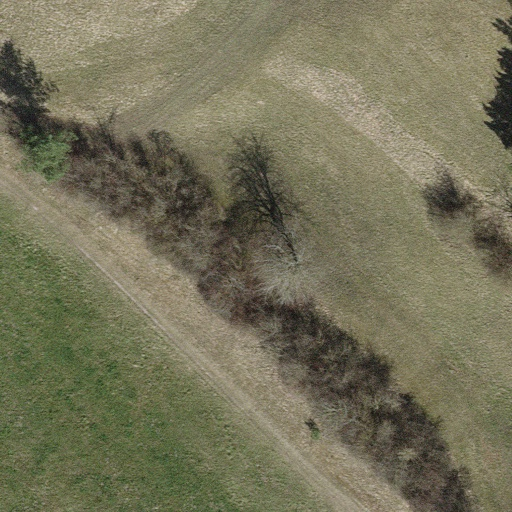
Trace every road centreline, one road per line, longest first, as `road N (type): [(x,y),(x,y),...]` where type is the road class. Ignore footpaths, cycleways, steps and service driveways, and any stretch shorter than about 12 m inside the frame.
road 1 (track): [(0,176),(97,257),(356,511)]
road 2 (track): [(0,118),(72,133),(126,129),(206,70),(265,0)]
